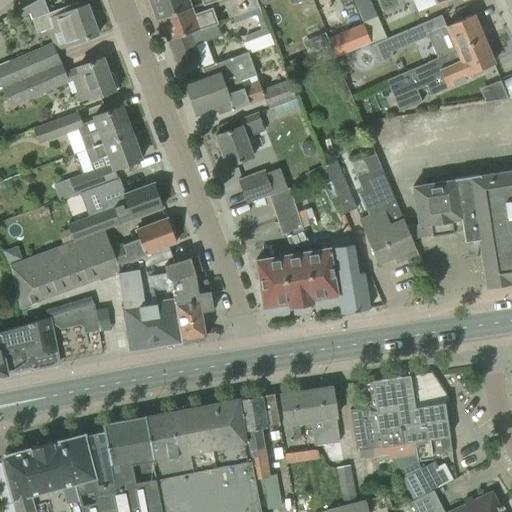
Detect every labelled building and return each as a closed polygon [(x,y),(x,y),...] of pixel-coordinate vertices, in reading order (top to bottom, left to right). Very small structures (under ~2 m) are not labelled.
[(43,0),(36,0),(18,10),(21,17),(29,14),(31,19),(33,24),(37,34),(47,31),(56,28),(65,32),(70,45),(98,35),(97,34),(86,4),(80,7),(78,2),(63,7),(48,13),(43,0)] [(148,0),(155,20),(159,19),(167,41),(189,33),(215,23),(215,22),(216,22),(210,6),(222,2),(228,18),(257,7),(254,0),(148,0)] [(327,0),(313,0),(318,12),(330,7),(327,0)] [(483,38),(473,14),(426,34),(427,37),(436,58),(483,38)] [(385,39),(375,17),(362,23),(362,25),(370,43),(370,45),(385,39)] [(189,33),(194,45),(220,35),(215,23),(189,33)] [(370,45),(378,62),(393,56),(391,52),(427,37),(426,34),(422,23),(385,39),(370,45)] [(362,25),(327,39),(329,43),(334,57),(370,43),(362,25)] [(189,33),(167,41),(176,67),(199,59),(194,45),(189,33)] [(329,43),(327,39),(324,33),(303,42),(307,52),(329,43)] [(482,72),(480,68),(493,62),(483,38),(436,58),(426,62),(426,63),(385,80),(391,94),(412,85),(415,90),(426,85),(430,96),(471,78),(470,77),(482,72)] [(55,51),(52,45),(0,66),(0,86),(1,89),(60,64),(55,51)] [(182,83),(188,99),(225,86),(225,85),(255,75),(247,52),(201,68),(203,75),(182,83)] [(83,65),(76,68),(77,69),(80,79),(88,98),(88,100),(98,96),(117,89),(111,73),(107,74),(102,58),(83,65)] [(60,64),(1,89),(10,108),(36,98),(69,83),(67,80),(64,73),(60,64)] [(507,91),(511,88),(511,72),(502,77),(507,91)] [(225,86),(188,99),(194,116),(215,108),(218,115),(264,98),(258,81),(227,92),(225,86)] [(294,97),(288,81),(265,89),(272,106),(294,97)] [(77,131),(84,150),(130,132),(121,106),(93,117),(94,121),(81,125),(77,114),(32,130),(38,146),(77,131)] [(263,131),(256,113),(239,119),(241,126),(214,136),(226,167),(253,156),(246,138),(263,131)] [(396,116),(373,119),(377,138),(399,135),(396,116)] [(130,132),(84,150),(89,164),(108,157),(113,169),(140,159),(130,132)] [(368,172),(357,177),(363,191),(367,189),(377,212),(358,220),(369,247),(377,265),(415,249),(411,239),(406,227),(380,167),(374,154),(362,159),(368,172)] [(334,189),(344,213),(356,208),(346,184),(335,161),(324,166),(334,189)] [(59,198),(95,185),(111,178),(107,167),(98,171),(97,168),(69,179),(70,181),(55,187),(59,198)] [(272,192),(263,170),(238,179),(247,203),(268,195),(267,194),(272,192)] [(418,225),(406,227),(411,239),(431,236),(453,233),(453,232),(462,230),(464,242),(480,239),(485,268),(483,269),(486,287),(486,288),(511,284),(511,283),(511,282),(511,170),(479,176),(478,174),(453,178),(453,179),(411,186),(418,225)] [(68,228),(73,240),(88,235),(89,236),(104,231),(103,229),(162,207),(153,183),(124,194),(117,176),(111,178),(95,185),(105,210),(67,224),(68,228)] [(294,201),(289,187),(272,194),(272,192),(267,194),(268,195),(272,208),(294,201)] [(298,213),(294,201),(272,208),(276,221),(298,213)] [(309,244),(303,226),(298,213),(276,221),(281,235),(289,232),(295,246),(309,244)] [(166,218),(135,230),(138,238),(121,244),(123,251),(113,255),(116,264),(149,251),(154,264),(172,257),(167,245),(175,242),(166,218)] [(68,228),(59,232),(63,244),(73,240),(68,228)] [(99,280),(117,274),(122,306),(120,307),(121,312),(123,312),(129,348),(180,340),(170,280),(189,275),(201,271),(197,256),(163,266),(164,273),(145,277),(144,267),(154,264),(149,251),(116,264),(113,255),(104,231),(89,236),(88,235),(73,240),(63,244),(8,264),(18,308),(23,306),(22,304),(36,299),(37,301),(38,300),(37,299),(52,294),(52,295),(53,295),(53,293),(67,288),(67,289),(68,289),(68,288),(82,282),(83,284),(84,283),(83,282),(97,277),(99,280)] [(337,295),(334,277),(328,248),(255,260),(262,308),(288,303),(288,308),(312,304),(312,300),(337,295)] [(334,277),(337,295),(340,314),(368,309),(362,273),(358,273),(354,248),(340,251),(344,275),(334,277)] [(192,289),(189,275),(170,280),(180,340),(205,336),(201,312),(212,310),(208,287),(192,289)] [(58,364),(55,351),(49,317),(0,331),(0,375),(6,375),(6,374),(30,369),(30,370),(58,364)] [(451,451),(443,402),(414,407),(408,375),(357,382),(368,407),(349,410),(355,451),(422,440),(425,455),(451,451)] [(305,390),(310,421),(314,446),(339,442),(331,387),(305,390)] [(297,423),(310,421),(305,390),(279,394),(284,425),(285,425),(288,441),(300,439),(297,423)] [(237,399),(244,443),(250,479),(256,479),(266,477),(259,428),(265,427),(264,426),(278,424),(276,413),(273,393),(237,399)] [(156,464),(151,465),(160,511),(261,511),(256,479),(250,479),(244,443),(237,399),(236,399),(146,418),(156,464)] [(160,511),(151,465),(156,464),(146,418),(143,419),(143,417),(141,418),(142,419),(104,427),(103,425),(102,426),(105,443),(87,447),(83,434),(61,440),(72,479),(81,511),(160,511)] [(277,430),(270,431),(271,439),(279,438),(277,430)] [(81,511),(61,440),(52,442),(30,448),(30,449),(6,455),(2,462),(0,462),(13,511),(81,511)] [(440,461),(427,471),(420,463),(409,472),(425,493),(450,474),(440,461)] [(386,511),(382,497),(357,503),(348,465),(333,468),(342,507),(345,506),(347,511),(386,511)] [(410,501),(415,511),(499,511),(499,510),(503,508),(502,504),(497,507),(491,493),(451,511),(442,511),(432,490),(410,501)]
